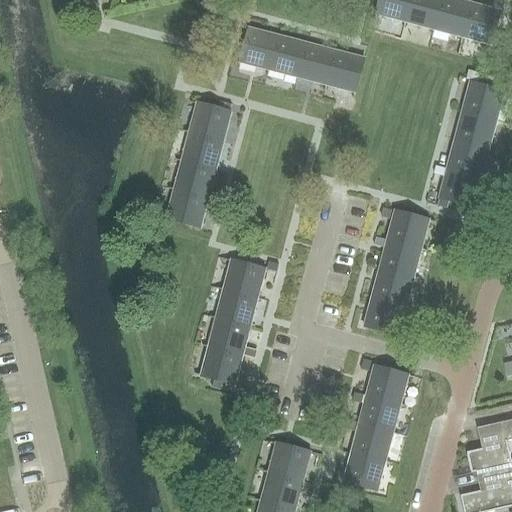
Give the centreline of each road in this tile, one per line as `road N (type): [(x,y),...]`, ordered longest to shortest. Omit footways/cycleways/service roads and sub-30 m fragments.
road 1 (residential): [(60,511),(0,252)]
road 2 (residential): [(461,371),(313,332)]
road 3 (residential): [(427,511),(461,371)]
road 4 (residential): [(313,332),(300,329),(332,212)]
road 5 (residential): [(461,371),(489,286),(511,261)]
